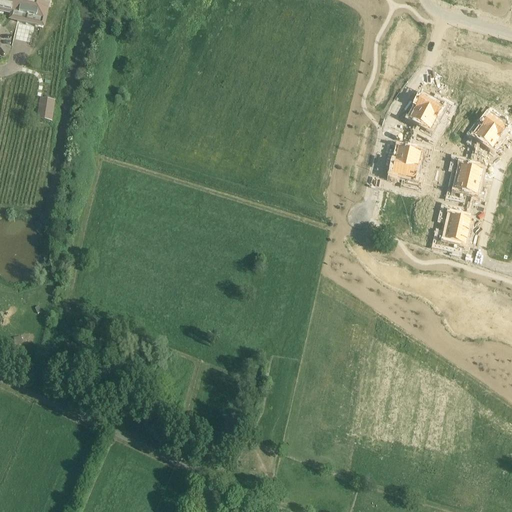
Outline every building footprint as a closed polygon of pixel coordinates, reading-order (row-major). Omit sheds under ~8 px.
[(0,0),(0,14),(13,17),(12,21),(17,22),(43,28),(48,0),(0,0)] [(423,97),(416,109),(437,120),(443,111),(447,112),(450,105),(438,99),(436,104),(423,97)] [(416,109),(410,121),(423,127),(420,132),(432,139),(435,132),(432,130),(437,120),(416,109)] [(490,118),(482,128),(500,141),(508,131),(503,127),(506,123),(493,114),(490,118)] [(476,139),(472,143),(484,151),(487,147),(492,151),(500,141),(482,128),(475,138),(476,139)] [(398,150),(395,162),(419,168),(421,157),(425,158),(426,150),(414,147),(412,153),(398,150)] [(458,161),(457,169),(460,169),(458,180),(480,185),(483,173),(470,170),(471,164),(458,161)] [(395,162),(392,176),(407,179),(406,185),(419,188),(420,180),(416,179),(419,168),(395,162)] [(452,190),(450,197),(463,200),(464,194),(477,197),(480,185),(458,180),(456,191),(452,190)] [(445,209),(443,219),(450,220),(448,229),(468,234),(471,222),(465,220),(467,214),(445,209)] [(439,236),(436,246),(458,251),(460,245),(465,246),(468,234),(448,229),(446,238),(439,236)] [(262,373),(260,379),(267,381),(269,375),(262,373)]
